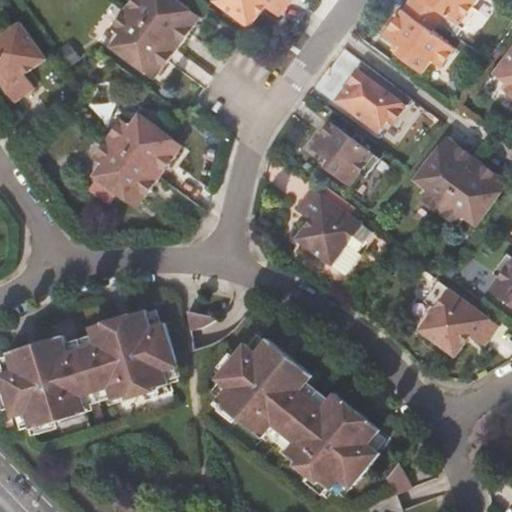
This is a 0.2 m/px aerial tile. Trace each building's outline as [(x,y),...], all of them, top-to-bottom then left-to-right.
[(140,62),(159,75),(194,27),(176,13),(181,6),(173,0),(132,0),(111,29),(120,35),(109,50),(135,69),(140,62)] [(214,0),(212,4),(247,30),(264,7),(275,17),(287,0),(214,0)] [(395,53),(421,72),(430,59),(438,65),(454,42),(432,25),(442,12),(461,26),(473,9),(469,6),(472,0),(405,0),(383,32),(401,44),(395,53)] [(176,13),(194,27),(200,20),(181,6),(176,13)] [(0,88),(11,104),(33,89),(24,75),(44,61),(17,22),(0,33),(0,88)] [(511,53),(508,51),(492,75),(502,82),(497,88),(511,98),(511,53)] [(154,82),(159,75),(140,62),(135,69),(154,82)] [(350,117),(375,135),(383,123),(388,127),(404,106),(355,71),(337,96),(356,109),(350,117)] [(125,190),(143,204),(178,157),(159,144),(164,137),(161,135),(166,127),(148,113),(143,121),(138,118),(131,127),(124,122),(98,158),(105,163),(94,177),(120,196),(125,190)] [(327,161),(322,168),(349,188),(362,169),(367,171),(376,159),(382,151),(332,115),(327,122),(309,147),(327,161)] [(440,159),(453,138),(447,133),(432,153),(440,159)] [(159,144),(178,157),(182,151),(164,137),(159,144)] [(503,174),(453,138),(440,159),(432,153),(414,179),(427,188),(423,194),(461,222),(466,216),(478,224),(496,200),(489,193),(503,174)] [(303,154),(322,168),(327,161),(309,147),(303,154)] [(511,180),(503,174),(489,193),(496,200),(511,180)] [(294,240),(343,275),(357,254),(356,253),(371,231),(311,188),(296,209),(309,218),(294,240)] [(139,210),(143,204),(125,190),(120,196),(139,210)] [(511,254),(510,252),(494,273),(499,277),(491,289),(511,304),(511,254)] [(420,333),(458,356),(471,335),(486,344),(501,321),(434,279),(420,303),(433,312),(420,333)] [(214,322),(218,317),(187,310),(192,332),(199,329),(207,326),(214,322)] [(89,329),(92,337),(94,347),(68,354),(66,346),(63,337),(7,354),(8,358),(12,371),(1,375),(0,375),(0,378),(12,414),(26,409),(31,428),(87,410),(86,406),(82,397),(108,389),(111,398),(112,402),(169,385),(164,367),(177,363),(164,324),(162,325),(151,328),(147,315),(146,311),(89,329)] [(158,311),(147,315),(151,328),(162,325),(158,311)] [(94,347),(92,337),(66,346),(68,354),(94,347)] [(259,338),(252,349),(260,355),(268,345),(259,338)] [(268,439),(271,435),(277,428),(298,446),(293,453),(290,456),(338,494),(349,479),(360,488),(386,455),(384,453),(375,446),(382,435),(384,433),(338,396),(333,403),(327,410),(306,393),(312,386),(317,380),(270,342),(268,345),(260,355),(252,349),(249,346),(223,379),(234,388),(223,403),(268,439)] [(12,371),(8,358),(0,360),(0,369),(1,375),(12,371)] [(182,380),(177,363),(164,367),(169,385),(182,380)] [(211,394),(223,403),(234,388),(223,379),(211,394)] [(333,403),(312,386),(306,393),(327,410),(333,403)] [(86,406),(111,398),(108,389),(82,397),(86,406)] [(26,409),(12,414),(17,432),(31,428),(26,409)] [(277,428),(271,435),(293,453),(298,446),(277,428)] [(375,446),(384,453),(392,443),(382,435),(375,446)] [(388,478),(398,493),(415,487),(401,462),(388,478)] [(349,479),(338,494),(348,502),(360,488),(349,479)]
